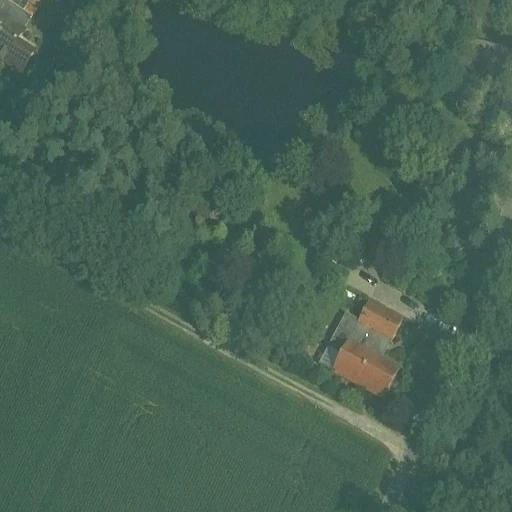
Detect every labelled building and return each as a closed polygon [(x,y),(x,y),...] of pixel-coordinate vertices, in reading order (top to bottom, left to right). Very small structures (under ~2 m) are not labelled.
[(17,8),(3,0),(0,0),(0,60),(5,63),(22,74),(33,57),(16,47),(32,21),(16,11),(17,8)] [(39,10),(23,0),(17,8),(16,11),(32,21),(39,10)] [(22,0),(23,0),(39,10),(44,0),(22,0)] [(209,196),(197,214),(211,222),(223,205),(209,196)] [(370,304),(359,324),(347,318),(331,349),(343,355),(333,374),(384,401),(400,372),(382,362),(404,322),(370,304)]
